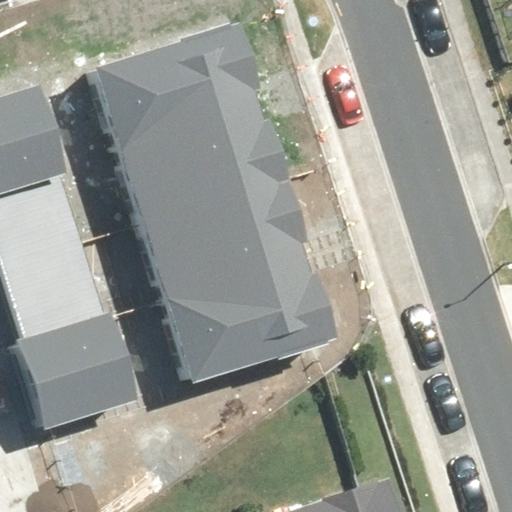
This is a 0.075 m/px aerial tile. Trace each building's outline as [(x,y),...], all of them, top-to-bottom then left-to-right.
[(232,30),(96,75),(122,151),(258,105),(232,30)] [(0,188),(58,171),(36,99),(0,110),(0,188)] [(258,105),(122,151),(147,226),(283,181),(258,105)] [(0,188),(0,259),(2,266),(80,242),(58,171),(0,188)] [(283,181),(147,226),(173,301),(308,256),(283,181)] [(2,266),(24,337),(103,313),(80,242),(2,266)] [(308,256),(173,301),(198,377),(334,332),(308,256)] [(24,337),(16,340),(42,424),(129,397),(103,313),(24,337)] [(384,511),(374,479),(275,511),(384,511)]
